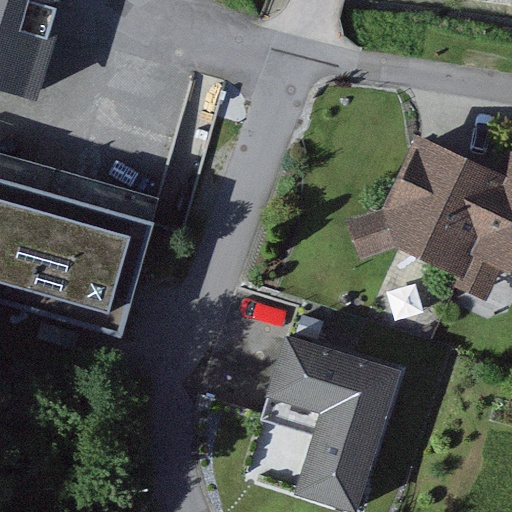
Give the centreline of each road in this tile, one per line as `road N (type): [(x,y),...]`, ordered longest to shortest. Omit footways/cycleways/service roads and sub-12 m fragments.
road 1 (residential): [(284,65),(173,364),(170,499),(179,511)]
road 2 (residential): [(511,95),(284,65)]
road 3 (residential): [(284,65),(141,0)]
